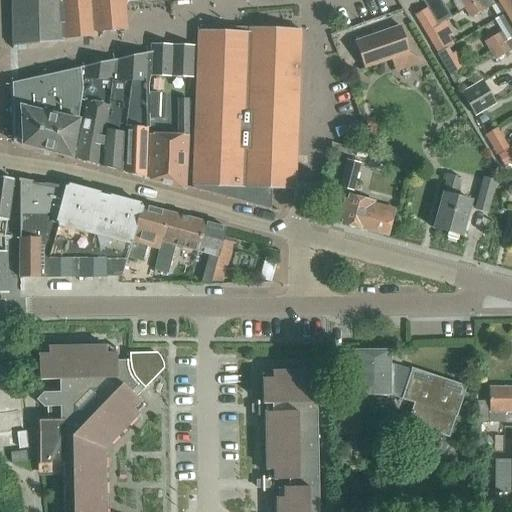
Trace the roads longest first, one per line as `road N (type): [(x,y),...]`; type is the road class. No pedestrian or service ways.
road 1 (tertiary): [(299,232),(69,171),(0,161)]
road 2 (residential): [(0,308),(303,305)]
road 3 (residential): [(303,305),(467,303),(474,278)]
road 4 (tertiary): [(474,278),(299,232)]
